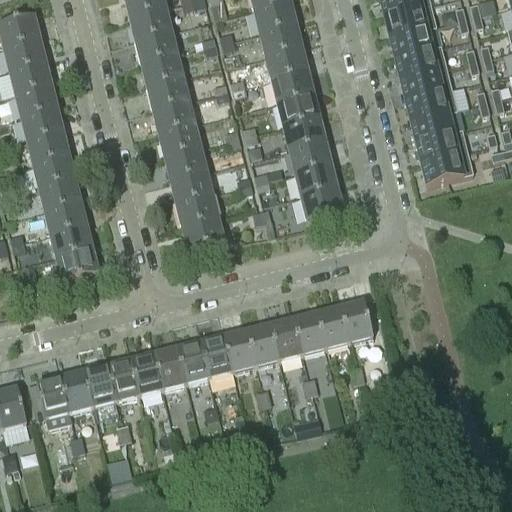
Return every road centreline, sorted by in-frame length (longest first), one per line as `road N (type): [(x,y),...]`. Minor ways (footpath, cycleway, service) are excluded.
road 1 (residential): [(339,0),(399,243),(151,310)]
road 2 (residential): [(151,310),(74,0)]
road 3 (residential): [(151,310),(0,349)]
